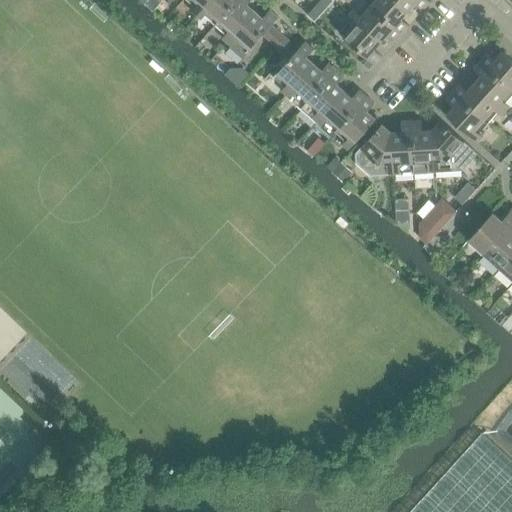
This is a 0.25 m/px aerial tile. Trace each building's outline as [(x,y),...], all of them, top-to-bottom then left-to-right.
[(188,0),(195,6),(191,10),(196,15),(209,0),(188,0)] [(209,0),(196,15),(201,19),(205,15),(216,24),(236,0),(209,0)] [(248,3),(250,0),(236,0),(216,24),(226,33),(222,37),(227,41),(255,10),(248,3)] [(410,25),(402,18),(409,11),(396,0),(369,0),(368,2),(403,33),(410,25)] [(428,0),(396,0),(409,11),(416,3),(423,10),(431,2),(428,0)] [(320,1),(308,15),(315,21),(316,20),(327,7),(320,2),(320,1)] [(389,34),(396,40),(403,33),(368,2),(358,13),(354,9),(350,13),(382,41),(389,34)] [(260,37),(287,61),(274,76),(286,86),(282,90),(286,94),(315,62),(307,56),(314,48),(305,40),(299,48),(272,24),(279,16),(270,9),(263,16),(255,10),(227,41),(233,46),(236,43),(247,52),(260,37)] [(382,56),(375,49),(382,41),(350,13),(345,18),(350,22),(340,33),(375,64),(382,56)] [(511,60),(502,51),(494,59),(487,52),(480,60),(511,88),(511,60)] [(473,68),(481,75),(474,82),(506,111),(510,106),(506,102),(511,94),(511,88),(480,60),(473,68)] [(286,94),(302,108),(337,68),(329,61),(322,69),(315,62),(286,94)] [(302,108),(317,122),(345,90),(338,83),(345,75),(337,68),(302,108)] [(467,90),(460,83),(453,91),(488,122),(497,112),(501,116),(506,111),(474,82),(467,90)] [(332,135),(336,131),(368,96),(360,89),(353,97),(345,90),(317,122),(332,135)] [(445,99),(453,106),(446,114),(478,142),(483,137),(479,132),(488,122),(453,91),(445,99)] [(346,140),(342,144),(348,150),(377,118),(368,111),(375,103),(368,96),(336,131),(346,140)] [(422,120),(412,121),(415,173),(435,172),(433,129),(422,130),(422,120)] [(441,120),(433,129),(435,172),(452,171),(458,170),(475,151),(441,120)] [(392,132),(391,131),(394,175),(415,173),(412,121),(401,121),(402,131),(392,132)] [(372,176),(376,176),(394,175),(391,131),(382,123),(358,150),(359,164),(372,176)] [(425,246),(455,214),(440,200),(417,225),(418,240),(425,246)] [(493,212),(469,239),(485,253),(511,223),(511,209),(503,220),(493,212)] [(511,223),(485,253),(500,267),(511,253),(511,223)] [(511,253),(500,267),(511,277),(511,253)] [(511,511),(511,457),(482,431),(407,511),(511,511)]
